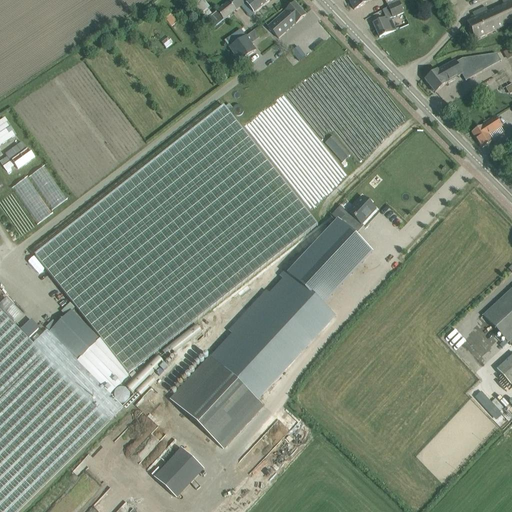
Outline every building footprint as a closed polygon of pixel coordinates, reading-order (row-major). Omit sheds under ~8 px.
[(190,0),(204,14),(210,8),(203,0),(190,0)] [(254,14),(271,0),(231,0),(228,2),(229,4),(218,13),(224,20),(245,3),(254,14)] [(348,0),(354,11),(370,3),(368,0),(348,0)] [(391,19),(404,13),(399,0),(387,5),(388,8),(382,11),(385,18),(383,19),(383,20),(373,24),(379,38),(396,31),(391,19)] [(511,0),(500,0),(504,6),(488,14),(485,8),(472,14),(475,19),(467,23),(475,40),(511,23),(511,0)] [(296,24),(306,16),(295,3),(285,12),(268,27),(278,39),(296,24)] [(215,15),(208,20),(214,28),(224,20),(218,13),(215,15)] [(229,48),(239,63),(256,51),(245,37),(229,48)] [(437,71),(425,81),(435,94),(448,83),(448,84),(455,81),(454,79),(462,75),(466,81),(483,72),(476,58),(462,60),(456,63),(455,61),(437,71)] [(511,81),(507,73),(496,79),(503,90),(511,85),(511,81)] [(117,103),(38,164),(69,204),(148,142),(117,103)] [(230,105),(225,108),(229,113),(234,110),(230,105)] [(0,511),(17,511),(123,408),(109,395),(128,376),(128,375),(318,225),(229,113),(225,108),(224,107),(35,256),(100,339),(99,340),(71,312),(57,325),(53,321),(46,328),(50,332),(49,333),(47,331),(33,344),(0,310),(0,511)] [(499,107),(492,111),(495,117),(502,112),(499,107)] [(4,118),(0,120),(0,146),(16,136),(4,118)] [(487,136),(501,127),(495,118),(472,133),(482,149),(492,142),(487,136)] [(350,156),(333,137),(325,143),(343,163),(350,156)] [(18,170),(34,158),(28,150),(12,162),(18,170)] [(376,210),(362,197),(339,223),(349,233),(358,223),(361,226),(362,225),(376,210)] [(339,223),(290,275),(323,306),(372,254),(371,254),(352,235),(349,233),(339,223)] [(508,343),(511,338),(511,289),(483,316),(508,343)] [(324,317),(298,294),(245,351),(226,371),(211,357),(170,401),(223,450),(263,406),(258,400),(315,338),(316,338),(330,323),(327,320),(331,316),(328,312),(324,317)] [(7,296),(0,302),(0,307),(13,322),(22,314),(7,296)] [(230,332),(233,336),(236,338),(241,339),(245,339),(249,337),(252,334),(254,329),(254,325),(253,321),(250,317),(247,315),(242,314),(239,314),(235,315),(232,318),(230,321),(229,324),(229,328),(230,332)] [(511,356),(497,370),(510,384),(511,386),(511,356)] [(143,373),(148,378),(162,363),(158,358),(143,373)] [(150,377),(138,390),(131,384),(126,389),(131,393),(134,390),(140,397),(155,381),(150,377)] [(482,392),(475,398),(492,417),(499,411),(482,392)] [(168,436),(141,465),(156,480),(178,500),(206,471),(184,450),(168,436)]
